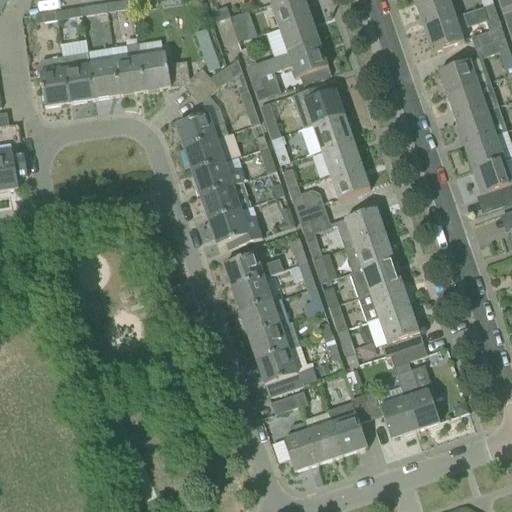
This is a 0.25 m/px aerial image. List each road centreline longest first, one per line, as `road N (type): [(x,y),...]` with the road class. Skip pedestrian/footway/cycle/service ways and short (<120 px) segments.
road 1 (residential): [(511,404),(374,0)]
road 2 (residential): [(277,511),(169,203)]
road 3 (residential): [(308,511),(511,443)]
road 4 (residential): [(79,0),(25,8),(6,40),(18,113),(48,144)]
road 5 (residential): [(169,203),(147,140),(128,132),(48,144)]
road 6 (residential): [(45,220),(169,203)]
